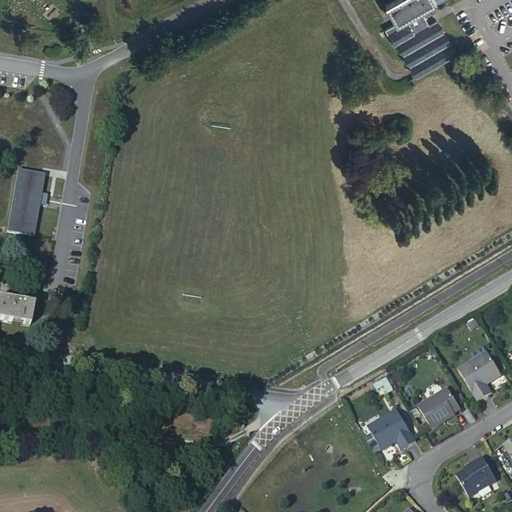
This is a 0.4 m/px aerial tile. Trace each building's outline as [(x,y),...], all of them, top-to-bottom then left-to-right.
[(434,0),(395,0),(388,5),(399,23),(423,7),(434,0)] [(432,23),(423,7),(399,23),(387,30),(398,46),(401,44),(422,78),(461,52),(440,18),(432,23)] [(43,176),(17,172),(7,232),(34,236),(39,206),(34,206),(36,194),(40,195),(43,176)] [(34,306),(0,301),(0,321),(31,326),(34,306)] [(487,354),(473,362),(476,366),(489,357),(487,354)] [(476,366),(473,362),(459,371),(479,403),(492,395),(487,386),(501,378),(489,357),(476,366)] [(433,431),(445,424),(444,422),(454,415),(461,411),(448,390),(419,408),(433,431)] [(385,424),(371,432),(383,452),(398,443),(403,452),(416,444),(397,411),(382,420),(385,424)] [(444,422),(445,424),(456,417),(454,415),(444,422)] [(369,428),(371,432),(385,424),(382,420),(369,428)] [(473,468),(466,472),(457,477),(470,499),(497,483),(482,459),(471,466),(473,468)]
